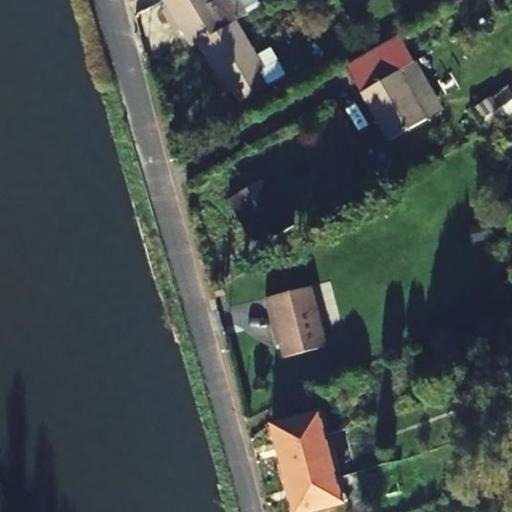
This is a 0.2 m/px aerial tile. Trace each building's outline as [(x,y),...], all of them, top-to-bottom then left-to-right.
[(213,0),(166,0),(164,2),(192,51),(199,46),(237,23),(247,17),(236,0),(217,0),(214,2),(213,0)] [(259,59),(237,23),(199,46),(227,94),(233,90),(241,105),(287,78),(272,51),(259,59)] [(349,73),(392,146),(430,124),(402,77),(416,68),(400,42),(349,73)] [(430,124),(446,114),(418,67),(416,68),(402,77),(430,124)] [(511,90),(508,85),(475,107),(489,127),(511,112),(511,90)] [(258,250),(296,226),(267,179),(230,203),(258,250)] [(329,281),(314,285),(329,341),(345,337),(329,281)] [(269,319),(272,318),(276,333),(315,311),(309,290),(265,302),(269,319)] [(315,311),(276,333),(284,361),(326,349),(315,311)] [(317,415),(272,426),(277,447),(322,436),(317,415)] [(283,470),(327,457),(322,436),(277,447),(283,470)] [(290,494),(333,482),(327,457),(283,470),(290,494)] [(294,511),(310,511),(338,504),(333,482),(290,494),(294,511)]
